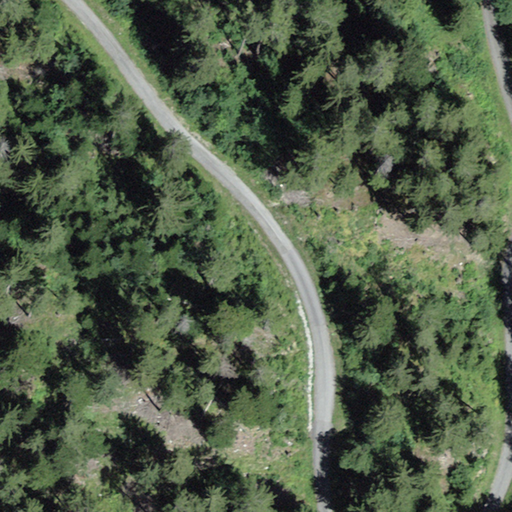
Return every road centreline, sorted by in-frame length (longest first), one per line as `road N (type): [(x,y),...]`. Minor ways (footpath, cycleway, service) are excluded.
road 1 (unclassified): [(332,511),(309,308),(246,203),(68,0)]
road 2 (unclassified): [(482,0),(511,126)]
